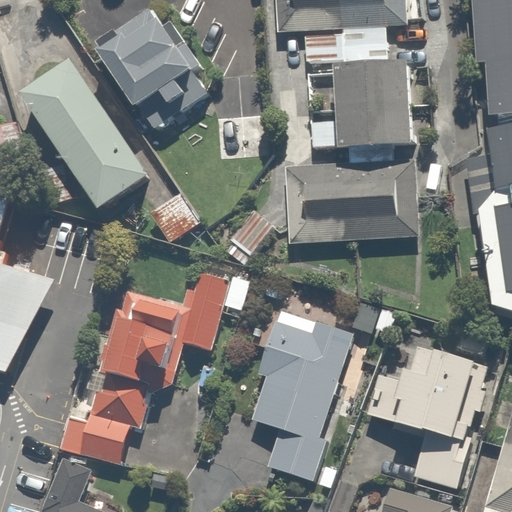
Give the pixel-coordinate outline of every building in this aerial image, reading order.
[(418,0),(279,0),(281,38),(309,37),(310,65),(347,64),(349,122),(318,123),(319,154),(423,151),(418,0)] [(163,9),(99,57),(155,132),(219,85),(163,9)] [(166,188),(81,69),(30,105),(115,224),(166,188)] [(266,118),(223,117),(222,162),(265,163),(266,118)] [(0,177),(21,172),(17,157),(30,153),(24,129),(0,134),(0,177)] [(486,221),(499,318),(511,322),(511,143),(497,146),(503,203),(486,221)] [(420,165),(289,176),(295,245),(426,234),(420,165)] [(207,230),(184,197),(154,217),(178,250),(207,230)] [(0,370),(5,372),(56,279),(0,263),(0,229),(9,201),(0,198),(0,370)] [(102,372),(84,368),(65,455),(146,473),(156,406),(182,390),(190,353),(217,359),(234,284),(206,278),(203,294),(191,291),(187,307),(119,292),(102,372)] [(319,344),(277,331),(262,378),(272,381),(257,426),(285,435),(274,470),(316,484),(363,339),(325,326),(319,344)] [(402,437),(427,443),(419,481),(466,492),(483,419),(488,420),(494,393),(490,392),(499,355),(461,346),(457,363),(392,347),(373,423),(404,430),(402,437)] [(511,511),(511,434),(488,511),(511,511)] [(98,477),(67,466),(49,511),(95,511),(86,508),(98,477)] [(459,511),(460,509),(417,497),(420,487),(376,474),(357,485),(349,511),(459,511)]
